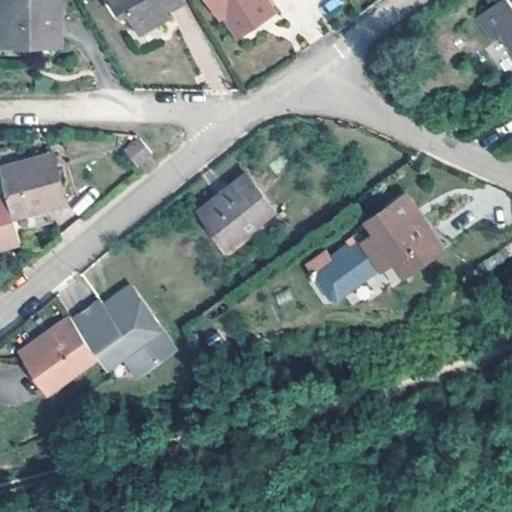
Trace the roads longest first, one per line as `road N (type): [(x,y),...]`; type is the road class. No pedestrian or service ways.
road 1 (track): [(511,344),(356,398),(0,490)]
road 2 (residential): [(0,313),(245,115)]
road 3 (residential): [(0,108),(245,115)]
road 4 (residential): [(311,76),(380,117),(511,175)]
road 5 (residential): [(411,0),(311,76)]
